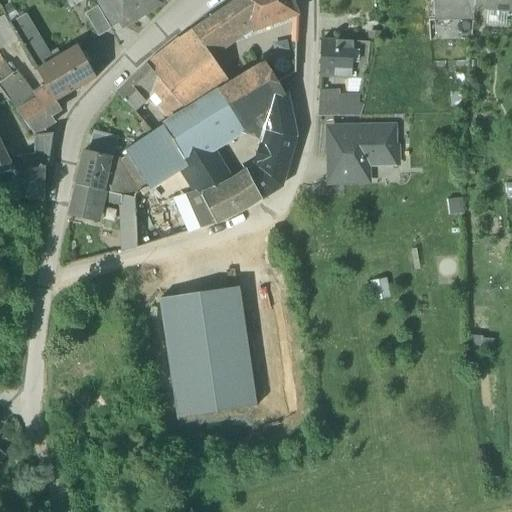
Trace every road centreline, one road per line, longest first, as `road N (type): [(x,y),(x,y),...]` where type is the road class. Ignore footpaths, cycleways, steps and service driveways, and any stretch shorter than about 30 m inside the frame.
road 1 (residential): [(303,0),(301,145),(292,186),(233,226),(40,282)]
road 2 (residential): [(201,0),(111,75),(70,125),(40,282)]
road 3 (track): [(63,511),(22,406),(0,398)]
road 4 (residential): [(40,282),(22,406)]
